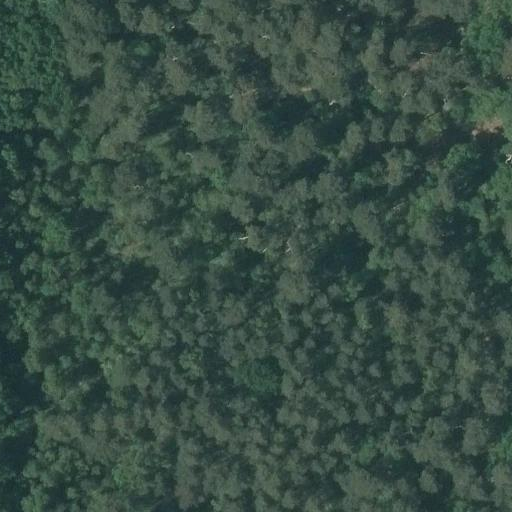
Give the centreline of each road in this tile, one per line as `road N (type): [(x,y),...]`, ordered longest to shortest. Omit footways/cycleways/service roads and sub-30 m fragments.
road 1 (track): [(0,107),(451,81),(511,110)]
road 2 (unknown): [(486,511),(476,455),(467,182),(451,81),(459,0)]
